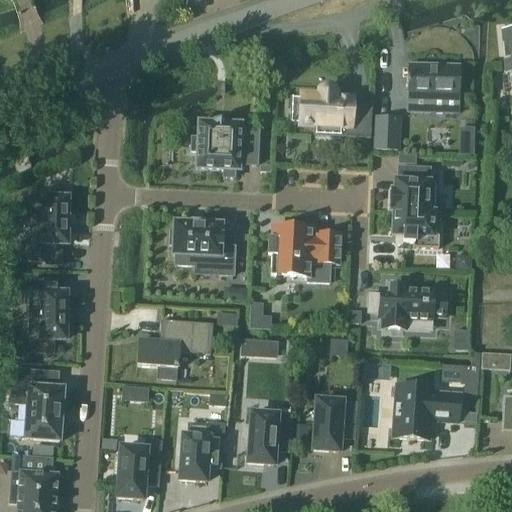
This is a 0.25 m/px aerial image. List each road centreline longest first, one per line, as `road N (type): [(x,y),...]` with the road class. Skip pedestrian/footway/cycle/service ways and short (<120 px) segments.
road 1 (residential): [(83,511),(105,195)]
road 2 (residential): [(511,470),(400,480),(239,511)]
road 3 (residential): [(105,195),(359,206)]
road 4 (unclassified): [(115,64),(295,0)]
road 5 (residential): [(105,195),(115,64)]
road 6 (unclassified): [(0,107),(115,64)]
